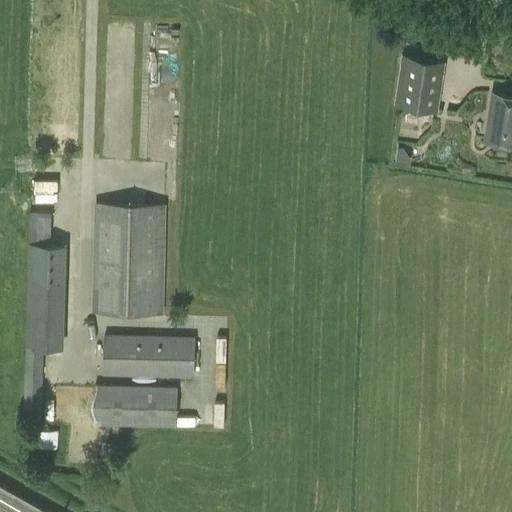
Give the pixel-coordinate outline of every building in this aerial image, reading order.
[(439,111),(446,60),(403,53),(395,104),(439,111)] [(511,93),(492,91),(485,138),(511,142),(511,93)] [(35,198),(58,197),(58,177),(34,178),(35,198)] [(95,308),(162,310),(164,203),(97,201),(95,308)] [(30,235),(52,236),(52,210),(30,209),(30,235)] [(29,242),(28,294),(66,295),(68,243),(52,243),(29,242)] [(105,333),(104,372),(194,374),(195,335),(105,333)] [(26,346),(24,415),(43,415),(45,347),(26,346)] [(96,422),(176,424),(177,385),(97,383),(96,422)] [(40,429),(39,444),(58,444),(59,430),(40,429)]
